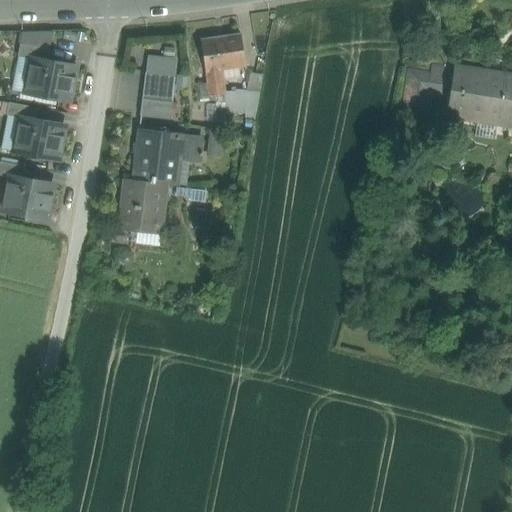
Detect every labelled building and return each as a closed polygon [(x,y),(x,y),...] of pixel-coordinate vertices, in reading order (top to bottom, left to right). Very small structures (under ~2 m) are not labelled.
[(52,34),(22,35),(20,45),(49,51),(52,34)] [(240,36),(199,42),(204,74),(206,74),(208,85),(209,97),(224,95),(221,72),(245,68),(240,36)] [(49,51),(20,45),(18,58),(32,61),(33,60),(47,63),(50,51),(49,51)] [(146,75),(175,78),(177,61),(148,58),(146,75)] [(47,63),(33,60),(32,61),(26,95),(69,103),(76,68),(47,63)] [(452,95),(455,71),(432,67),(431,75),(428,92),(429,92),(452,95)] [(511,78),(455,70),(455,71),(452,95),(448,119),(478,124),(498,126),(511,128),(511,78)] [(431,75),(408,72),(402,113),(426,116),(429,92),(428,92),(431,75)] [(175,78),(146,75),(142,101),(172,105),(175,78)] [(208,85),(197,86),(200,106),(211,104),(209,97),(208,85)] [(248,95),(236,94),(235,114),(247,115),(248,95)] [(170,120),(172,105),(142,101),(141,116),(170,120)] [(38,110),(9,104),(6,117),(21,120),(21,119),(36,122),(38,110)] [(36,122),(21,119),(21,120),(14,154),(57,163),(64,127),(36,122)] [(498,126),(478,124),(476,139),(496,142),(498,126)] [(184,137),(139,131),(133,182),(168,186),(178,187),(178,186),(181,161),(184,139),(184,137)] [(220,137),(208,136),(206,152),(218,153),(220,137)] [(202,141),(184,139),(181,161),(189,162),(199,163),(200,157),(202,157),(202,154),(200,154),(202,141)] [(181,161),(178,186),(186,187),(189,162),(181,161)] [(27,169),(0,163),(0,177),(9,179),(10,178),(25,181),(27,169)] [(25,181),(10,178),(9,179),(3,213),(46,221),(53,186),(25,181)] [(133,182),(123,181),(117,231),(162,236),(168,186),(133,182)] [(135,260),(130,257),(124,258),(121,264),(123,269),(128,273),(134,271),(137,265),(135,260)]
